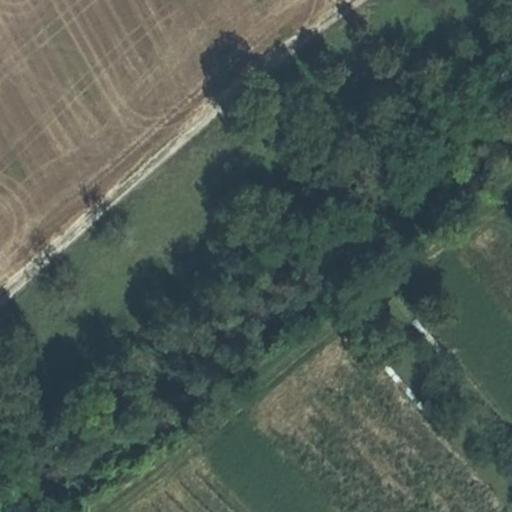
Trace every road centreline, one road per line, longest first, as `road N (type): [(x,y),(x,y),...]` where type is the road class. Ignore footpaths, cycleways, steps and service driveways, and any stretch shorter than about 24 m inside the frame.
road 1 (track): [(511,191),(323,328),(105,511)]
road 2 (track): [(0,300),(290,39),(349,0)]
